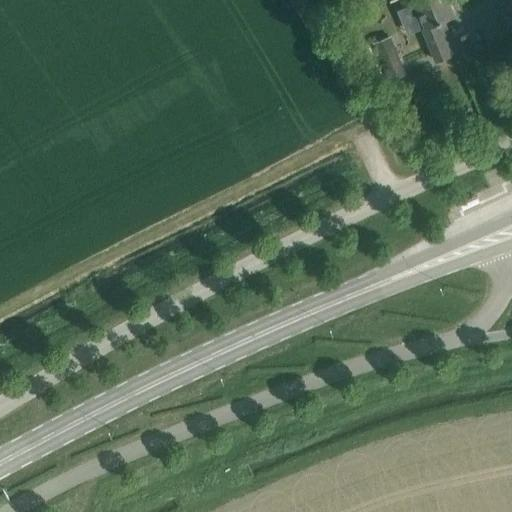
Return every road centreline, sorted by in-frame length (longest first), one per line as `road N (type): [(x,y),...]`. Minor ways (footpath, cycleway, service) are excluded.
road 1 (unclassified): [(0,406),(193,293),(511,139)]
road 2 (unclassified): [(8,511),(121,454),(259,400),(465,336),(511,274)]
road 3 (primary): [(0,462),(150,384),(439,258)]
